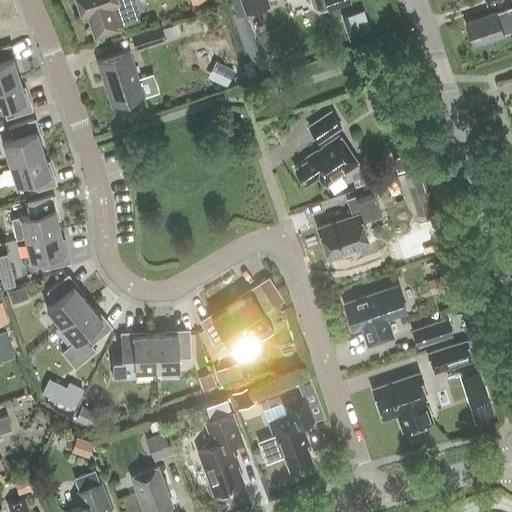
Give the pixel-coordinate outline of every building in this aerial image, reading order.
[(139,19),(132,0),(76,0),(82,15),(87,13),(95,35),(117,28),(117,26),(139,19)] [(243,0),(248,12),(269,5),(267,0),(309,0),(312,8),(320,11),(327,8),(328,10),(350,3),(348,0),(243,0)] [(511,3),(495,10),(495,9),(464,20),(473,44),(503,33),(503,32),(511,28),(511,3)] [(160,25),(131,35),(135,49),(164,40),(160,25)] [(0,83),(18,78),(13,61),(14,61),(8,44),(0,47),(0,83)] [(112,105),(143,95),(128,50),(97,60),(112,105)] [(226,79),(228,64),(212,61),(210,77),(226,79)] [(24,94),(18,78),(0,83),(0,107),(1,107),(5,119),(30,110),(25,94),(24,94)] [(330,111),(307,126),(318,143),(341,128),(330,111)] [(2,142),(9,163),(43,152),(37,136),(38,135),(33,119),(8,127),(12,139),(2,142)] [(324,185),(357,163),(339,135),(305,157),(307,160),(294,168),(304,184),(317,175),(324,185)] [(43,152),(9,163),(16,184),(25,181),(29,193),(54,185),(49,168),(48,168),(43,152)] [(417,171),(405,176),(418,215),(430,210),(417,171)] [(352,215),(317,227),(328,258),(368,244),(362,227),(365,221),(381,215),(372,189),(346,198),(352,215)] [(29,213),(19,216),(11,217),(16,238),(24,237),(59,229),(55,212),(56,212),(52,195),(26,201),(29,213)] [(59,229),(24,237),(29,259),(39,257),(42,269),(68,263),(63,245),(63,246),(59,229)] [(0,274),(5,288),(17,283),(13,270),(0,274)] [(430,295),(450,288),(446,274),(426,281),(430,295)] [(46,308),(60,325),(87,302),(76,289),(77,288),(66,275),(46,291),(54,301),(46,308)] [(248,334),(249,333),(255,342),(272,330),(262,313),(274,306),(260,284),(243,294),(244,295),(229,304),(248,334)] [(397,284),(343,302),(352,329),(361,326),(367,345),(392,337),(386,318),(406,311),(397,284)] [(8,291),(12,303),(23,300),(19,287),(8,291)] [(60,325),(73,341),(61,351),(74,367),(95,350),(90,345),(110,328),(99,315),(98,315),(87,302),(60,325)] [(230,346),(248,334),(229,304),(215,314),(214,313),(199,322),(214,344),(224,337),(230,346)] [(446,318),(411,330),(417,347),(451,335),(446,318)] [(154,334),(156,369),(178,368),(177,358),(190,357),(189,331),(171,332),(171,333),(154,334)] [(111,354),(112,359),(112,378),(135,377),(135,370),(156,369),(154,334),(137,334),(137,333),(120,334),(120,353),(111,354)] [(466,339),(426,352),(433,372),(473,358),(466,339)] [(426,403),(427,403),(417,372),(372,388),(382,418),(396,413),(402,430),(431,420),(426,403)] [(198,377),(202,390),(215,386),(211,373),(198,377)] [(236,411),(254,404),(247,387),(229,394),(236,411)] [(81,397),(63,389),(54,408),(71,416),(81,397)] [(300,424),(312,420),(303,396),(283,404),(287,415),(268,422),(274,437),(259,443),(267,464),(285,457),(289,469),(311,461),(305,443),(307,442),(300,424)] [(488,398),(474,403),(480,420),(494,415),(488,398)] [(197,450),(209,481),(208,486),(211,492),(216,495),(221,495),(227,492),(229,487),(242,482),(228,445),(241,441),(231,412),(205,422),(210,437),(208,439),(206,447),(197,450)] [(0,462),(0,432),(11,429),(6,415),(0,416),(0,466),(1,466),(0,462)] [(157,420),(148,423),(151,432),(160,429),(157,420)] [(146,439),(154,460),(172,453),(164,432),(146,439)] [(75,437),(70,452),(88,458),(92,443),(75,437)] [(156,466),(130,476),(143,511),(170,511),(169,506),(171,505),(156,466)] [(111,511),(99,481),(98,482),(93,470),(72,478),(83,504),(68,510),(68,511),(111,511)] [(18,494),(35,488),(31,476),(14,481),(18,494)] [(29,511),(24,498),(7,504),(9,511),(29,511)]
